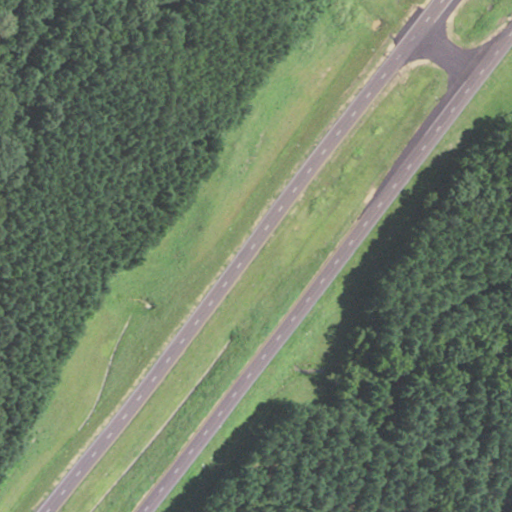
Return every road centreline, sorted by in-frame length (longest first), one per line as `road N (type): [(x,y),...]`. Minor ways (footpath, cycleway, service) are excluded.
road 1 (trunk): [(438,0),(32,511)]
road 2 (trunk): [(137,511),(511,25)]
